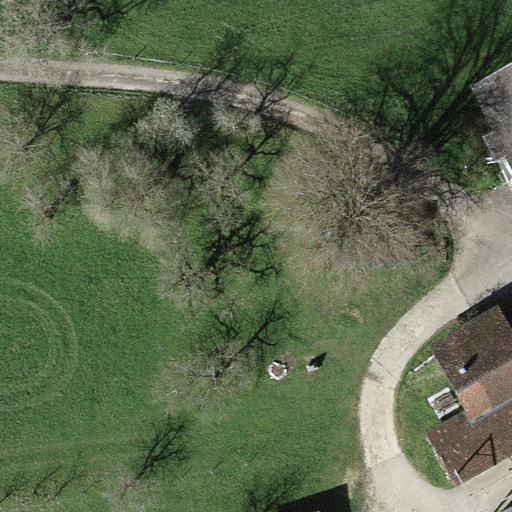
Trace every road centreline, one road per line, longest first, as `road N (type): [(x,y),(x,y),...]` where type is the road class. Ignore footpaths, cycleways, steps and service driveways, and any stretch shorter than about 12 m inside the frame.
road 1 (track): [(0,66),(179,78),(302,119),(445,213),(496,259)]
road 2 (track): [(496,259),(406,341),(379,415),(406,511)]
